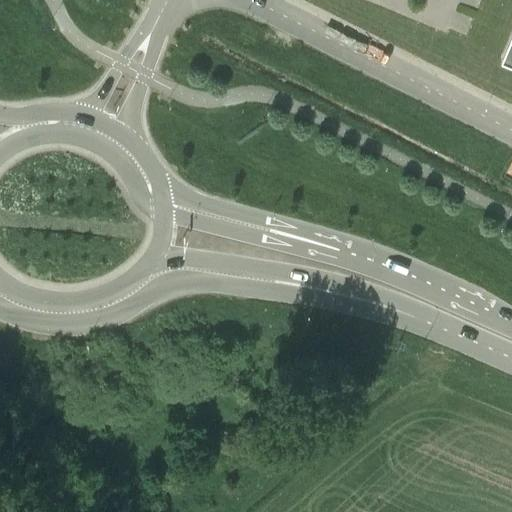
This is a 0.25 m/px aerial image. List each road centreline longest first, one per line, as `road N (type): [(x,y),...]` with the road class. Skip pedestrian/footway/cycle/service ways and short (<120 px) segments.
road 1 (unclassified): [(253,0),(511,129)]
road 2 (primary): [(0,310),(39,327),(89,326),(170,286),(261,280)]
road 3 (primary): [(261,280),(391,309),(511,359)]
road 4 (primary): [(343,250),(296,228),(162,191)]
road 5 (primary): [(343,250),(293,247),(162,212)]
road 6 (primary): [(511,325),(343,250)]
road 7 (primary): [(0,280),(39,299),(88,300),(151,263)]
road 8 (primary): [(162,212),(117,157),(66,133)]
road 9 (unclassified): [(157,16),(84,117)]
road 10 (unclassified): [(121,133),(157,16)]
